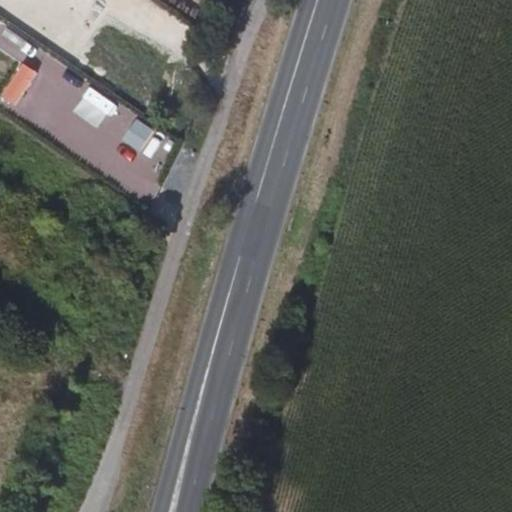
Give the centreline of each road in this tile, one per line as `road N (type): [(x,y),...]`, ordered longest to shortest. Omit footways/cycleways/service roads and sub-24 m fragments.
road 1 (residential): [(90,511),(265,0)]
road 2 (primary): [(232,312),(326,0)]
road 3 (primary): [(232,312),(161,511)]
road 4 (primary): [(190,511),(232,312)]
